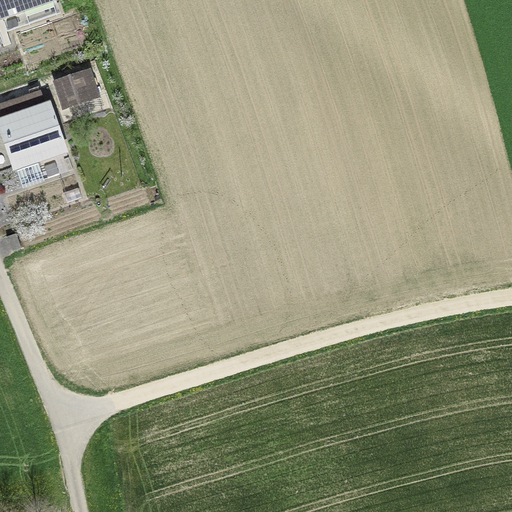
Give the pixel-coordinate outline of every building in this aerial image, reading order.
[(0,0),(0,18),(53,0),(0,0)] [(55,84),(56,86),(62,106),(63,107),(97,96),(89,72),(55,84)] [(0,105),(0,115),(3,123),(47,107),(48,111),(62,106),(56,86),(0,105)] [(63,150),(48,111),(47,107),(3,123),(0,124),(15,167),(18,166),(25,184),(43,178),(37,159),(63,150)] [(11,252),(21,248),(16,234),(7,237),(11,252)]
